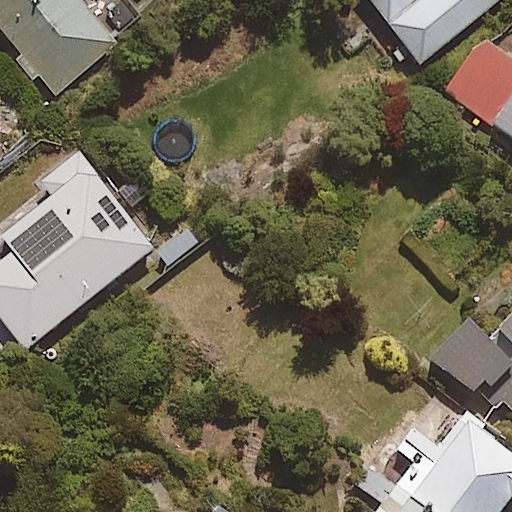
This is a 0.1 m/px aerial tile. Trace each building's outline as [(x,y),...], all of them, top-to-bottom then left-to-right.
[(0,0),(0,34),(55,98),(113,48),(72,0),(0,0)] [(501,0),(359,0),(416,69),(501,0)] [(511,66),(483,46),(446,97),(511,144),(511,66)] [(0,110),(13,98),(0,85),(0,110)] [(150,256),(72,157),(36,186),(53,208),(2,249),(11,261),(0,269),(0,345),(14,363),(150,256)] [(208,241),(192,223),(156,253),(172,272),(208,241)] [(430,362),(480,405),(484,400),(511,423),(511,327),(491,351),(461,325),(430,362)] [(394,491),(419,511),(508,511),(511,508),(511,472),(461,430),(436,461),(410,439),(393,459),(409,472),(394,491)] [(419,511),(394,491),(370,471),(355,489),(382,511),(381,511),(419,511)]
